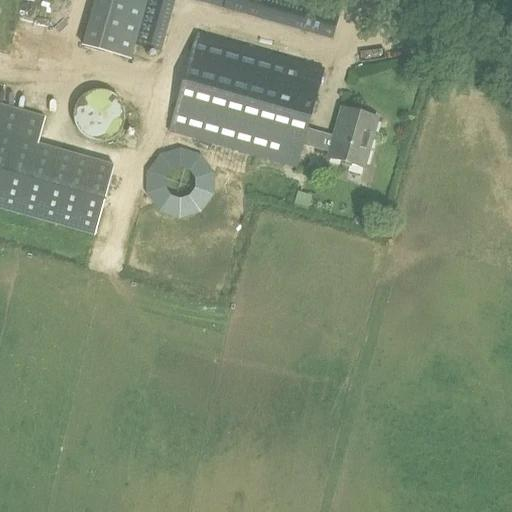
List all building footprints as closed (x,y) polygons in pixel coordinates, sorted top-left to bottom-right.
[(151,32),(158,0),(113,0),(107,26),(93,23),(88,45),(143,57),(148,32),(151,32)] [(342,0),(323,0),(322,4),(307,0),(190,0),(331,40),(342,0)] [(32,9),(33,25),(49,24),(49,9),(32,9)] [(329,153),(327,161),(364,171),(378,121),(342,111),(334,139),(307,132),(324,72),(194,35),(166,134),(296,171),(304,145),(329,153)] [(111,95),(103,93),(95,93),(86,95),(79,99),(75,105),(72,111),(72,118),(73,126),(76,134),(82,139),(88,143),(97,144),(102,144),(112,141),(118,137),(123,130),(125,123),(125,116),(124,110),(121,102),(111,95)] [(0,110),(0,210),(93,237),(113,167),(36,146),(43,122),(0,110)] [(221,180),(201,181),(202,194),(222,193),(221,180)]
